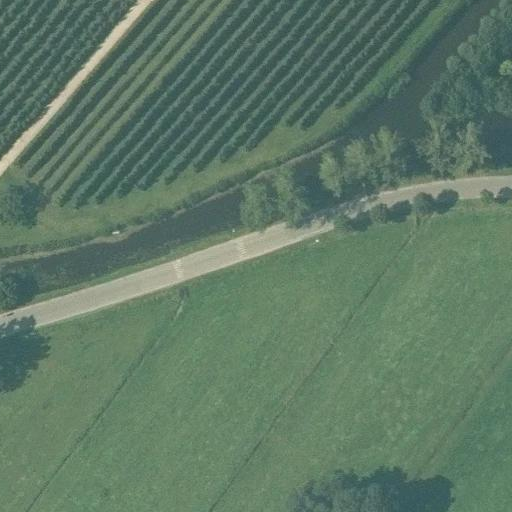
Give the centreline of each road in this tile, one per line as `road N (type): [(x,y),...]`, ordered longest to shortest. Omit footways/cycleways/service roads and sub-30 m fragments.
road 1 (unclassified): [(511,188),(370,208),(0,326)]
road 2 (track): [(0,172),(149,0)]
